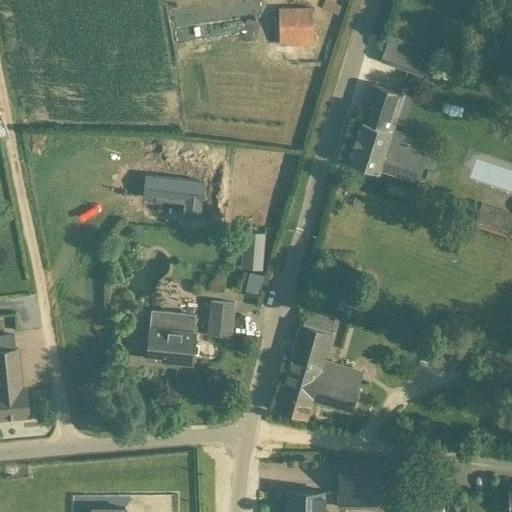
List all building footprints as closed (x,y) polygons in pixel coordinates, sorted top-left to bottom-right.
[(312,7),(279,7),(279,46),(313,45),(312,7)] [(381,59),(427,75),(434,52),(389,37),(381,59)] [(511,60),(511,42),(504,38),(498,51),(491,47),(488,55),(509,66),(511,61),(511,60)] [(373,82),(347,160),(378,171),(379,169),(404,177),(413,180),(419,163),(402,157),(410,133),(390,127),(402,92),(373,82)] [(508,230),(511,217),(501,213),(494,217),(491,224),(508,230)] [(244,231),(241,268),(261,270),(264,233),(244,231)] [(258,292),(260,281),(249,278),(246,290),(258,292)] [(342,309),(346,293),(333,288),(329,304),(342,309)] [(344,304),(356,308),(362,305),(364,297),(348,292),(347,293),(344,304)] [(210,300),(207,333),(231,336),(235,302),(210,300)] [(149,327),(146,357),(193,362),(196,331),(194,331),(196,312),(151,308),(149,327)] [(332,331),(326,329),(301,322),(284,381),(318,385),(320,373),(332,331)] [(0,417),(29,414),(27,395),(26,387),(23,388),(20,347),(0,348),(0,417)] [(511,379),(511,358),(498,355),(493,375),(511,379)] [(306,418),(311,400),(351,412),(358,384),(320,373),(318,385),(284,381),(276,409),(306,418)] [(378,492),(378,462),(338,462),(338,492),(378,492)] [(416,473),(417,493),(418,500),(441,499),(440,472),(416,473)] [(323,511),(324,490),(286,490),(286,511),(323,511)]
